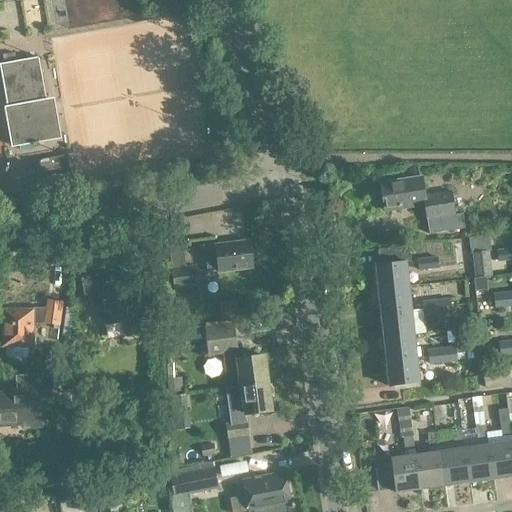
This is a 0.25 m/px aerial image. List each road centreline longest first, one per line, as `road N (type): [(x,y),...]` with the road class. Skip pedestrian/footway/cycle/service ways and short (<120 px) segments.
road 1 (residential): [(336,511),(287,181)]
road 2 (residential): [(0,239),(287,181)]
road 3 (residential): [(287,181),(226,0)]
